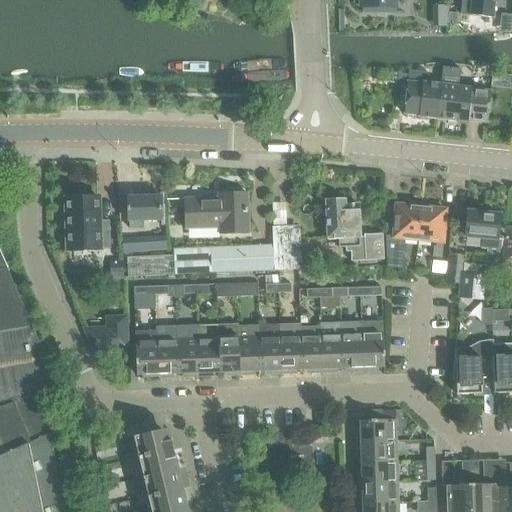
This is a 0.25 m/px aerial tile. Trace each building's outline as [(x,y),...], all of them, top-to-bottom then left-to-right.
[(353,0),(353,1),(353,4),(355,7),(359,8),(359,9),(362,9),(362,15),(375,15),(395,14),(395,0),(353,0)] [(462,0),(461,15),(470,16),(495,18),(495,11),(492,11),(493,0),(462,0)] [(448,6),(432,6),(432,27),(446,27),(447,24),(448,14),(448,6)] [(448,14),(447,24),(457,25),(458,14),(448,14)] [(419,118),(440,120),(443,86),(441,86),(427,84),(428,75),(408,73),(408,75),(407,83),(408,83),(408,86),(405,115),(419,117),(419,118)] [(397,74),(396,85),(408,86),(408,83),(407,83),(408,75),(397,74)] [(511,76),(493,75),(491,88),(511,90),(511,76)] [(442,76),(441,86),(443,86),(440,120),(468,123),(469,123),(486,124),(489,92),(472,90),(472,89),(455,87),(456,77),(442,76)] [(227,193),(225,195),(218,195),(218,199),(185,200),(186,230),(247,228),(247,194),(241,194),(238,193),(234,192),(231,192),(227,193)] [(128,224),(161,223),(160,198),(128,199),(128,210),(126,210),(126,214),(128,214),(128,224)] [(82,200),(65,200),(65,236),(66,251),(94,251),(108,250),(108,222),(99,222),(99,200),(82,200)] [(353,263),(382,262),(382,236),(363,237),(363,239),(359,239),(358,206),(344,207),(344,201),(326,202),(327,241),(340,240),(341,249),(347,249),(348,253),(352,253),(353,263)] [(401,241),(416,242),(420,206),(408,205),(408,207),(396,206),(392,254),(400,255),(401,241)] [(433,207),(420,206),(416,242),(433,244),(432,258),(441,259),(446,211),(432,209),(433,207)] [(465,223),(465,227),(467,227),(467,238),(482,239),(481,249),(487,249),(485,267),(484,276),(499,277),(500,278),(503,241),(497,240),(499,216),(469,213),(468,223),(465,223)] [(127,279),(301,271),(299,234),(287,234),(287,229),(272,230),(273,247),(172,251),(172,258),(126,260),(127,279)] [(511,229),(506,229),(502,265),(511,265),(511,229)] [(166,238),(148,239),(149,251),(166,250),(166,238)] [(137,239),(122,240),(122,252),(138,252),(137,239)] [(0,425),(18,420),(9,400),(41,390),(56,385),(0,254),(0,425)] [(446,275),(445,283),(460,284),(461,275),(461,274),(462,265),(463,257),(447,255),(447,263),(446,275)] [(122,260),(109,261),(110,281),(123,280),(122,260)] [(431,273),(431,274),(446,275),(447,263),(432,262),(431,273)] [(461,274),(461,275),(484,277),(484,276),(485,267),(462,265),(461,274)] [(460,287),(459,295),(461,295),(476,297),(482,297),(482,292),(484,277),(461,275),(460,284),(460,286),(460,287)] [(484,277),(482,292),(497,293),(499,277),(484,276),(484,277)] [(257,283),(236,284),(237,299),(257,298),(257,283)] [(237,299),(236,284),(223,284),(224,299),(237,299)] [(183,295),(196,294),(195,285),(183,286),(183,295)] [(208,285),(195,285),(196,294),(208,294),(208,285)] [(265,294),(278,293),(278,285),(265,285),(265,294)] [(290,285),(278,285),(278,293),(290,293),(290,285)] [(168,286),(155,287),(155,296),(168,295),(168,286)] [(155,296),(155,287),(134,287),(134,296),(155,296)] [(347,297),(360,297),(359,288),(346,289),(347,297)] [(359,288),(360,297),(381,296),(380,288),(359,288)] [(331,289),(319,290),(319,298),(331,298),(331,289)] [(306,299),(319,298),(319,290),(306,290),(306,299)] [(82,329),(81,329),(88,344),(93,353),(128,351),(127,317),(105,318),(105,328),(82,329)] [(382,321),(360,322),(362,372),(374,371),(374,368),(383,367),(382,321)] [(360,322),(340,323),(341,369),(350,369),(350,372),(362,372),(360,322)] [(318,323),(318,328),(320,328),(322,373),(333,373),(333,369),(341,369),(340,323),(318,323)] [(227,376),(239,376),(237,326),(238,326),(238,324),(217,325),(219,373),(227,373),(227,376)] [(279,324),(258,325),(259,372),(268,371),(268,375),(281,374),(279,324)] [(292,370),(301,370),(299,329),(300,329),(300,324),(279,324),(281,374),(292,374),(292,370)] [(217,325),(197,326),(198,377),(210,377),(210,373),(219,373),(217,325)] [(250,372),(259,372),(258,325),(238,326),(237,326),(239,376),(250,375),(250,372)] [(155,327),(156,331),(158,379),(169,378),(169,375),(178,374),(176,326),(155,327)] [(197,326),(176,326),(178,374),(186,374),(186,378),(198,377),(197,326)] [(309,374),(322,373),(320,328),(318,328),(300,329),(299,329),(301,370),(309,370),(309,374)] [(145,379),(158,379),(156,331),(134,332),(136,376),(145,375),(145,379)] [(456,396),(494,395),(492,346),(493,345),(493,341),(488,342),(478,344),(469,348),(462,350),(455,351),(452,382),(456,382),(456,396)] [(511,344),(493,345),(492,346),(494,395),(511,393),(511,344)] [(50,435),(41,390),(9,400),(18,420),(30,446),(49,436),(50,435)] [(356,431),(356,443),(396,442),(395,420),(381,421),(381,412),(369,412),(369,421),(359,422),(359,431),(356,431)] [(127,453),(129,463),(130,466),(142,463),(148,490),(136,493),(139,506),(151,503),(153,511),(190,511),(179,463),(170,428),(156,430),(154,419),(121,427),(123,439),(135,436),(138,450),(127,453)] [(0,511),(64,511),(49,436),(30,446),(18,420),(0,425),(0,511)] [(360,455),(361,464),(396,463),(396,442),(356,443),(356,455),(360,455)] [(425,448),(426,462),(435,462),(434,448),(425,448)] [(478,461),(469,462),(470,476),(478,476),(478,461)] [(435,465),(435,462),(426,462),(426,474),(435,474),(435,465)] [(461,477),(470,476),(469,462),(461,462),(461,477)] [(357,472),(357,485),(397,484),(396,463),(361,464),(361,472),(357,472)] [(362,496),(362,505),(398,504),(397,484),(357,485),(358,496),(362,496)] [(494,511),(494,485),(470,486),(470,511),(494,511)] [(494,485),(494,511),(511,511),(511,487),(507,488),(507,485),(494,485)] [(445,511),(470,511),(470,486),(445,487),(445,511)] [(427,490),(427,503),(436,503),(436,489),(427,490)] [(436,511),(436,503),(427,503),(427,511),(436,511)]
